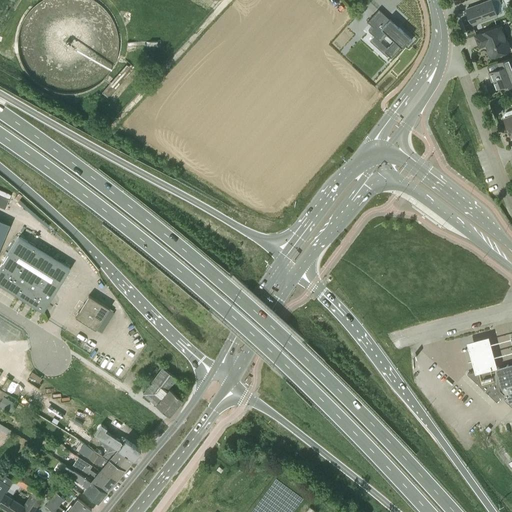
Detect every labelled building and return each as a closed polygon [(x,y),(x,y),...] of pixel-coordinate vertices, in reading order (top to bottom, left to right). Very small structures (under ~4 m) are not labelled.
[(473,25),(497,16),(491,0),(488,0),(466,9),(473,25)] [(410,41),(377,10),(365,22),(370,27),(365,31),(377,43),(385,35),(392,42),(381,53),(385,56),(388,60),(403,44),(405,46),(410,41)] [(510,50),(501,25),(482,32),(482,33),(476,35),(480,46),(486,44),(492,57),(510,50)] [(511,65),(511,64),(511,58),(511,57),(497,62),(500,68),(489,73),(492,81),(494,80),(497,89),(506,85),(507,87),(511,85),(511,65)] [(129,62),(103,91),(109,97),(135,67),(129,62)] [(0,204),(6,207),(12,193),(0,188),(0,204)] [(0,246),(9,224),(0,219),(0,246)] [(23,233),(66,259),(74,247),(31,221),(23,233)] [(0,284),(43,311),(69,269),(18,237),(0,266),(0,284)] [(95,329),(108,309),(109,308),(89,295),(75,317),(95,329)] [(133,357),(144,343),(124,328),(114,342),(133,357)] [(511,363),(498,367),(498,365),(476,371),(467,373),(497,401),(504,394),(506,397),(505,399),(511,405),(511,333),(511,334),(511,363)] [(165,389),(175,377),(162,367),(152,380),(153,380),(143,393),(156,404),(169,415),(183,399),(169,387),(161,397),(155,392),(160,385),(165,389)] [(0,380),(0,386),(10,393),(17,384),(3,375),(0,380)] [(18,405),(4,396),(0,401),(0,405),(12,413),(18,405)] [(11,430),(2,424),(0,423),(0,429),(8,434),(11,430)] [(101,424),(94,434),(100,438),(116,450),(122,442),(105,431),(107,428),(101,424)] [(131,460),(116,450),(100,438),(98,441),(103,444),(102,446),(108,449),(103,457),(124,470),(131,460)] [(122,442),(116,450),(131,460),(133,459),(141,449),(125,438),(122,442)] [(116,479),(124,470),(103,457),(93,450),(88,458),(102,466),(99,469),(116,479)] [(116,479),(99,469),(96,474),(89,470),(92,465),(78,456),(71,468),(66,465),(65,466),(106,491),(107,490),(116,479)] [(98,502),(106,491),(65,466),(61,472),(85,486),(83,490),(97,501),(98,502)] [(39,483),(20,470),(15,477),(13,481),(3,474),(2,475),(0,477),(0,505),(10,511),(27,511),(29,511),(30,511),(31,511),(42,496),(34,490),(39,483)] [(243,474),(236,484),(245,491),(252,481),(243,474)] [(210,483),(207,481),(204,485),(214,493),(218,488),(217,487),(221,482),(214,477),(210,483)] [(229,511),(231,511),(245,491),(235,484),(221,506),(229,511)] [(50,499),(59,506),(64,500),(55,492),(50,499)] [(72,505),(80,511),(89,511),(91,509),(77,498),(72,505)] [(52,511),(54,511),(59,506),(50,499),(45,506),(52,511)] [(246,511),(262,511),(263,511),(253,503),(246,511)]
